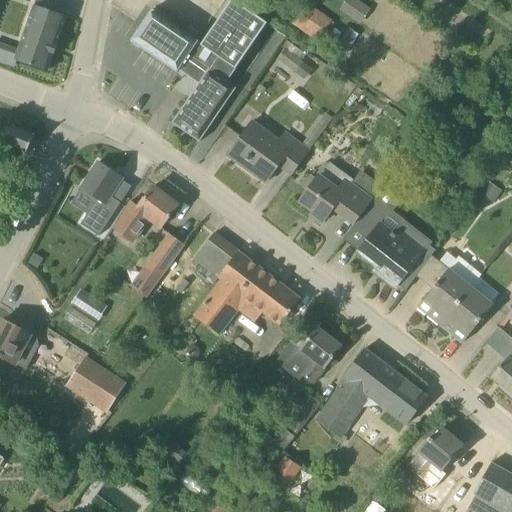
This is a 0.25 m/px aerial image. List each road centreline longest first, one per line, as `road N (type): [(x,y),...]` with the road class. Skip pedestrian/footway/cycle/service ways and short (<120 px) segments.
road 1 (unclassified): [(511,434),(149,150),(75,110)]
road 2 (tertiary): [(0,266),(75,110)]
